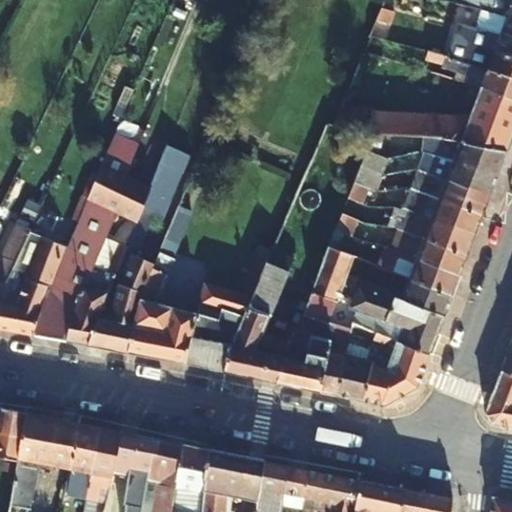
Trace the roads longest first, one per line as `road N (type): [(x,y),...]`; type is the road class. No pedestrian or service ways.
road 1 (tertiary): [(0,367),(432,455)]
road 2 (tertiary): [(511,242),(432,455)]
